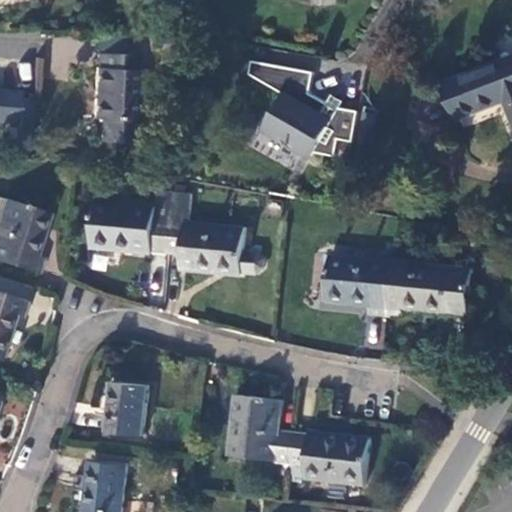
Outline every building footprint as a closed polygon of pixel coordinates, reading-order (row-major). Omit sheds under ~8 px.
[(97,67),(95,118),(135,119),(137,69),(136,69),(136,54),(98,52),(98,67),(97,67)] [(511,57),(447,82),(462,119),(508,101),(511,110),(511,57)] [(317,73),(256,61),(253,74),(288,95),(268,129),(285,139),(297,151),(299,147),(316,156),(318,153),(338,157),(342,139),(356,142),(362,112),(342,108),(341,111),(313,93),(317,73)] [(0,121),(16,123),(19,91),(0,89),(0,121)] [(176,191),(160,189),(159,198),(175,200),(176,191)] [(192,221),(195,193),(176,191),(175,200),(169,252),(184,253),(183,268),(245,274),(245,271),(260,272),(266,267),(267,258),(262,252),(247,250),(249,226),(192,221)] [(175,200),(159,198),(159,205),(97,200),(93,247),(154,252),(154,250),(169,252),(175,200)] [(0,209),(0,261),(37,273),(43,256),(36,254),(49,212),(3,199),(0,209)] [(393,259),(332,253),(328,301),(372,306),(371,314),(387,315),(393,259)] [(476,267),(393,259),(387,315),(406,317),(407,309),(472,315),(476,267)] [(3,293),(8,279),(0,276),(0,357),(1,358),(7,341),(16,344),(19,332),(10,329),(15,316),(22,318),(27,301),(3,293)] [(27,301),(31,286),(8,279),(3,293),(27,301)] [(114,382),(110,432),(146,435),(151,385),(114,382)] [(286,400),(238,394),(231,456),(279,461),(293,462),(297,430),(282,428),(286,400)] [(373,437),(312,430),(311,432),(297,430),(293,462),(308,464),(306,477),(368,484),(373,437)] [(123,511),(130,464),(94,460),(88,509),(108,511),(123,511)] [(158,481),(180,483),(182,468),(160,465),(158,481)]
